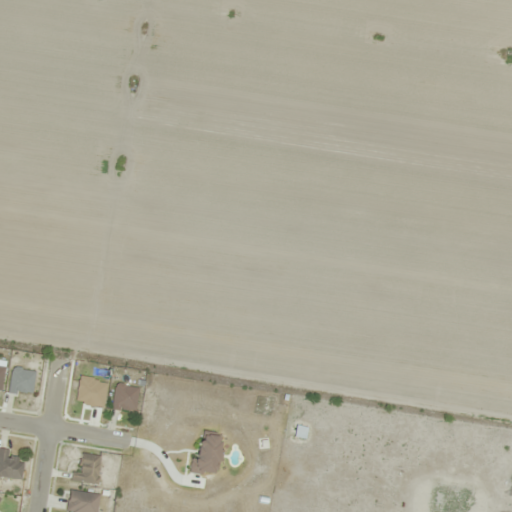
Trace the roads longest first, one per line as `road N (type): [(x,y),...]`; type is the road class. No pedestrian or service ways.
road 1 (residential): [(56,360),(34,511)]
road 2 (residential): [(123,438),(0,419)]
